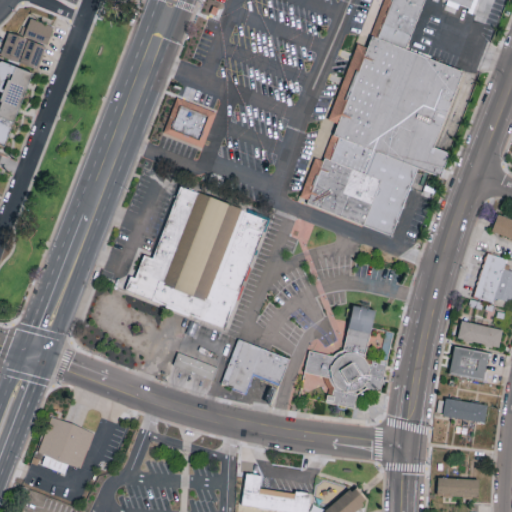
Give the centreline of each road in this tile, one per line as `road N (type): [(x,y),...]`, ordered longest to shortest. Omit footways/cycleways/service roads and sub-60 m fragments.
road 1 (tertiary): [(408,450),(440,278),(511,81)]
road 2 (tertiary): [(334,443),(190,416),(34,356)]
road 3 (residential): [(0,241),(92,0)]
road 4 (secondary): [(91,218),(172,0)]
road 5 (secondary): [(34,356),(91,218)]
road 6 (secondary): [(0,477),(38,381),(34,356)]
